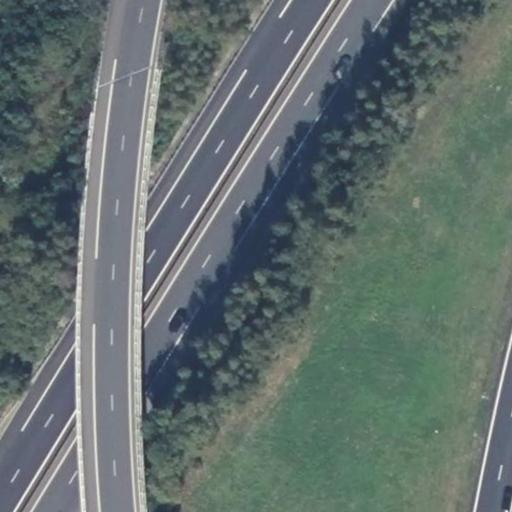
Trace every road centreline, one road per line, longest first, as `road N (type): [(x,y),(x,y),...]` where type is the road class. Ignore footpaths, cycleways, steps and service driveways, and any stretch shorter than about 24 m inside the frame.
road 1 (motorway): [(318,0),(2,511)]
road 2 (motorway): [(64,511),(378,0)]
road 3 (motorway): [(144,0),(113,247),(117,511)]
